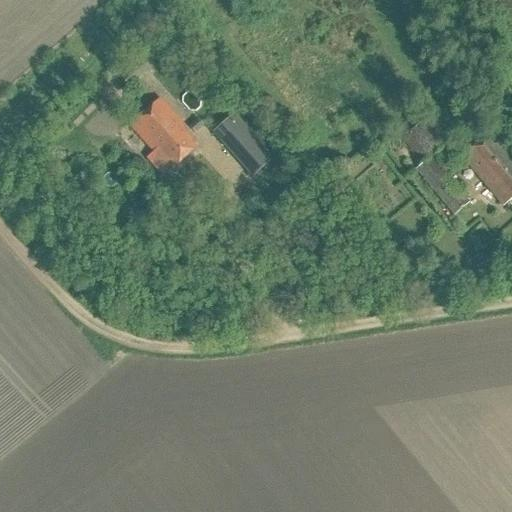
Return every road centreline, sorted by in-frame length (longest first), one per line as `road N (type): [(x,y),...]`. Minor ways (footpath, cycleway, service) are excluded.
road 1 (track): [(0,226),(66,301),(123,334),(205,344),(278,335)]
road 2 (unclassified): [(511,300),(278,335)]
